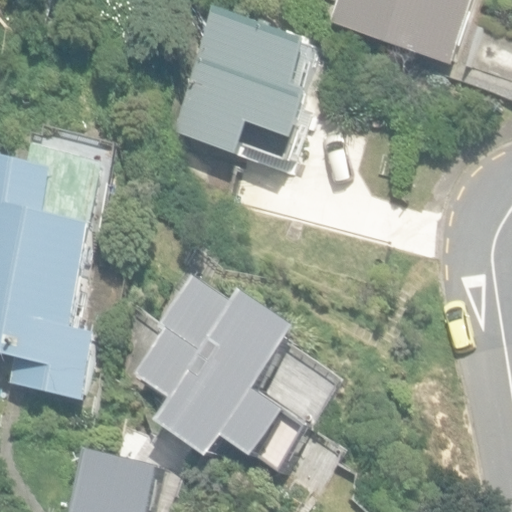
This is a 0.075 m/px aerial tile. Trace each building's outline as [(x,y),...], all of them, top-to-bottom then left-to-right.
[(47,0),(43,16),(58,19),(63,0),(47,0)] [(348,0),(340,25),(460,67),(483,0),(348,0)] [(190,136),(254,159),(265,127),(311,143),(328,94),(316,90),(331,46),(234,11),(190,135),(190,136)] [(470,66),(511,81),(511,35),(484,25),(470,66)] [(19,384),(96,403),(112,336),(86,330),(110,228),(119,191),(125,167),(47,148),(43,165),(0,154),(0,351),(26,358),(19,384)] [(259,313),(208,280),(170,329),(177,336),(151,381),(185,406),(174,425),(229,462),(244,441),(293,477),(360,383),(309,347),(321,335),(266,298),(259,313)] [(165,511),(175,474),(100,454),(84,511),(165,511)]
